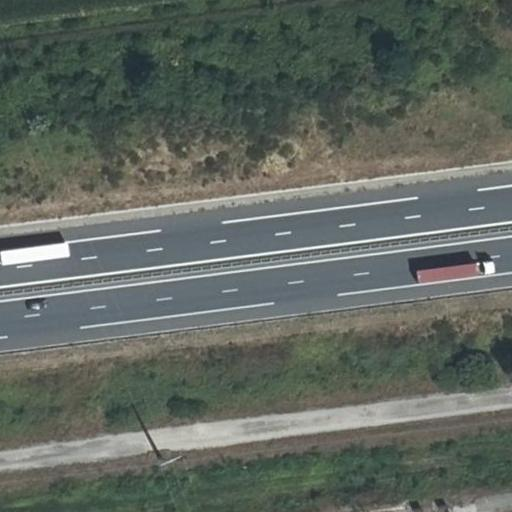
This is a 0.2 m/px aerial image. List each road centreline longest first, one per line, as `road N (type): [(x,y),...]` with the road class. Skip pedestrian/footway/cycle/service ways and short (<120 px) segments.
road 1 (motorway): [(511,201),(0,266)]
road 2 (motorway): [(0,319),(511,255)]
